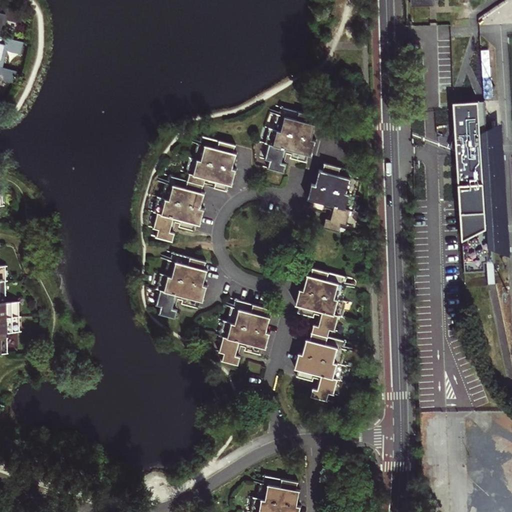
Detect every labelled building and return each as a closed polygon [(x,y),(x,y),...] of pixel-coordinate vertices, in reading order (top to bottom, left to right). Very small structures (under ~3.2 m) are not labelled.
[(24,23),(27,12),(0,5),(0,36),(5,38),(9,19),(24,23)] [(0,36),(0,67),(5,68),(9,50),(23,53),(26,43),(5,38),(0,36)] [(5,68),(0,67),(0,87),(2,80),(16,83),(19,72),(5,68)] [(450,108),(449,77),(433,77),(434,109),(450,108)] [(488,105),(456,106),(457,136),(451,150),(458,153),(463,277),(483,276),(483,269),(494,269),(488,105)] [(295,150),(293,158),(308,162),(310,154),(314,155),(318,140),(314,139),(318,124),(315,123),(316,116),(281,107),(284,109),(283,115),(279,115),(275,129),(272,128),(268,143),(271,144),(268,159),(273,161),(271,168),(265,166),(265,167),(286,172),(288,165),(283,163),(285,158),(287,148),(295,150)] [(190,181),(173,176),(171,184),(167,184),(163,198),(159,197),(156,212),(159,213),(155,228),(161,229),(159,236),(153,234),(153,235),(174,241),(176,233),(172,232),(173,226),(175,217),(183,219),(181,226),(196,231),(198,223),(202,224),(206,209),(202,208),(206,193),(203,192),(207,177),(212,179),(218,180),(216,188),(228,191),(230,183),(234,184),(238,169),(234,168),(238,154),(235,152),(237,145),(200,135),(199,137),(203,138),(202,144),(199,144),(195,158),(191,157),(188,172),(192,173),(190,181)] [(333,221),(328,220),(326,227),(347,233),(348,232),(342,231),(343,224),(348,225),(352,210),(357,211),(360,196),(356,195),(360,181),(357,180),(359,173),(364,174),(365,173),(327,163),(324,172),(321,171),(317,185),(314,184),(310,199),(314,200),(312,207),(327,211),(328,204),(336,206),(334,215),(333,221)] [(205,271),(207,263),(168,252),(167,253),(174,254),(172,262),(170,261),(166,276),(162,275),(158,290),(162,291),(158,306),(163,308),(161,314),(158,313),(158,314),(177,319),(178,312),(174,310),(175,305),(178,296),(186,298),(184,305),(197,309),(199,301),(204,303),(208,288),(205,287),(208,272),(205,271)] [(0,354),(10,354),(10,333),(22,332),(21,302),(9,302),(8,267),(0,267),(0,354)] [(355,281),(315,271),(313,278),(310,277),(306,292),(303,291),(299,306),(302,307),(300,314),(315,318),(317,311),(325,313),(322,323),(320,328),(316,327),(312,341),(309,341),(305,356),(301,355),(298,370),(301,371),(299,378),(314,382),(316,375),(324,377),(321,387),(320,392),(315,391),(313,398),(335,403),(329,401),(330,395),(335,396),(339,381),(343,382),(348,367),(344,366),(348,351),(346,351),(347,345),(353,346),(353,345),(330,339),(332,331),(336,332),(340,317),(345,318),(349,303),(344,302),(348,287),(346,286),(348,280),(354,282),(355,281)] [(271,311),(238,301),(236,309),(233,308),(229,323),(225,322),(221,337),(225,338),(221,353),(226,355),(225,361),(221,360),(240,366),(242,359),(238,358),(239,353),(241,342),(249,345),(247,352),(262,356),(264,349),(268,349),(271,334),(268,333),(272,319),(269,318),(271,311)] [(300,483),(267,477),(265,484),(263,484),(260,500),(256,499),(253,511),(301,511),(303,507),(299,507),(302,491),(299,490),(300,483)]
